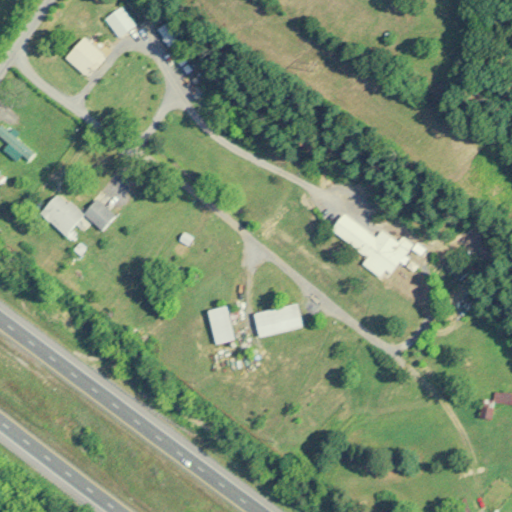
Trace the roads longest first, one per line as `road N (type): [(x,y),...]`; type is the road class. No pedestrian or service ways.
road 1 (residential): [(48,0),(18,48),(29,76),(184,185),(435,393),(472,457),(483,511)]
road 2 (motorway): [(260,511),(0,318)]
road 3 (motorway): [(0,421),(121,511)]
